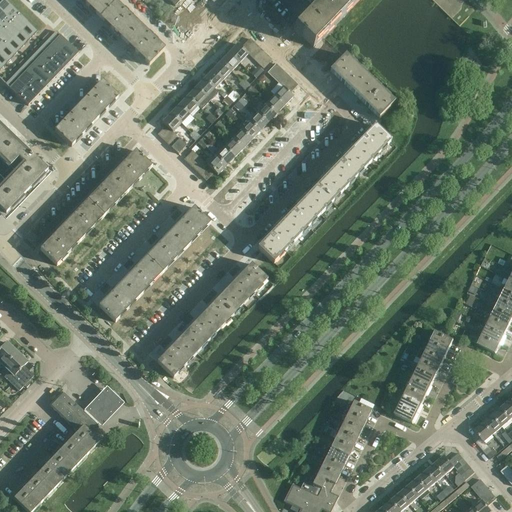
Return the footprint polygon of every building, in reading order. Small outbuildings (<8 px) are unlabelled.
[(0,51),(0,52),(7,45),(14,37),(27,23),(28,23),(4,0),(0,4),(0,51)] [(112,0),(79,0),(99,19),(115,3),(112,0)] [(319,5),(295,30),(313,48),(321,39),(337,23),(357,2),(359,0),(314,0),(314,1),(319,5)] [(115,3),(99,19),(124,43),(140,27),(115,3)] [(20,50),(16,46),(19,43),(24,47),(27,43),(23,39),(26,35),(31,40),(34,36),(30,32),(33,29),(27,23),(7,45),(0,52),(0,51),(0,65),(3,68),(7,64),(2,60),(6,57),(10,61),(13,57),(9,53),(12,50),(17,54),(20,50)] [(140,27),(124,43),(148,66),(149,67),(163,52),(165,50),(140,27)] [(58,35),(55,33),(47,41),(6,84),(8,86),(58,35)] [(60,38),(52,46),(70,63),(78,54),(61,37),(60,38)] [(241,48),(246,53),(254,45),(249,40),(241,48)] [(246,53),(241,48),(238,45),(229,54),(240,64),(248,56),(248,55),(246,53)] [(250,57),(259,49),(254,45),(246,53),(248,55),(248,56),(250,57)] [(52,46),(44,55),(61,72),(70,63),(52,46)] [(254,62),(263,53),(259,49),(250,57),(254,62)] [(259,66),(267,57),(263,53),(254,62),(259,66)] [(240,64),(229,54),(221,63),(232,73),(240,64)] [(44,55),(36,64),(53,80),(61,72),(44,55)] [(354,96),(370,80),(345,56),(329,73),(354,96)] [(267,57),(259,66),(263,70),(271,61),(267,57)] [(232,73),(221,63),(213,71),(223,81),(232,73)] [(36,64),(27,72),(44,89),(53,80),(36,64)] [(272,78),(280,69),(276,65),(268,74),(272,78)] [(277,82),(285,74),(280,69),(272,78),(277,82)] [(223,81),(213,71),(204,80),(215,90),(223,81)] [(27,72),(19,81),(36,98),(44,89),(27,72)] [(281,86),(289,78),(285,74),(277,82),(281,86)] [(285,90),(293,82),(289,78),(281,86),(282,88),(285,90)] [(204,80),(196,89),(210,102),(218,93),(215,90),(204,80)] [(241,82),(248,88),(250,86),(243,80),(241,82)] [(370,80),(354,96),(378,120),(394,104),(370,80)] [(19,81),(11,90),(28,106),(36,98),(19,81)] [(239,85),(245,91),(248,88),(241,82),(239,85)] [(293,82),(285,90),(289,94),(298,86),(293,82)] [(119,98),(102,83),(78,107),(95,123),(119,98)] [(250,90),(249,90),(256,97),(259,94),(252,88),(250,90)] [(274,97),(284,107),(293,98),(289,94),(285,90),(282,88),(274,97)] [(196,89),(188,97),(198,108),(202,111),(210,102),(196,89)] [(249,90),(247,93),(254,100),(256,97),(249,90)] [(234,91),(227,98),(233,103),(239,97),(234,91)] [(198,108),(188,97),(179,106),(190,116),(198,108)] [(225,99),(231,106),(233,103),(227,98),(227,97),(225,99)] [(266,105),(276,115),(284,107),(274,97),(266,105)] [(222,102),(228,108),(231,106),(225,99),(222,102)] [(235,106),(234,106),(240,112),(247,105),(241,99),(235,106)] [(257,114),(268,124),(276,115),(266,105),(257,114)] [(190,116),(179,106),(171,115),(182,125),(190,116)] [(54,132),(71,148),(95,123),(78,107),(54,132)] [(225,116),(230,121),(235,114),(230,110),(229,111),(225,116)] [(208,117),(214,123),(217,120),(210,114),(208,117)] [(249,123),(259,133),(268,124),(257,114),(249,123)] [(182,125),(171,115),(162,124),(166,127),(170,131),(173,134),(182,125)] [(205,119),(212,126),(214,123),(208,117),(205,119)] [(216,125),(222,131),(225,128),(219,122),(216,125)] [(241,132),(251,141),(259,133),(249,123),(241,132)] [(0,172),(3,175),(13,165),(17,169),(9,177),(11,180),(0,191),(0,209),(6,216),(48,172),(0,125),(0,172)] [(222,131),(216,125),(213,127),(220,133),(222,131)] [(162,140),(170,131),(166,127),(158,136),(162,140)] [(351,151),(367,167),(391,143),(375,127),(351,151)] [(170,131),(162,140),(167,144),(175,136),(173,134),(170,131)] [(191,134),(198,140),(200,137),(194,131),(191,134)] [(232,140),(243,150),(251,141),(241,132),(232,140)] [(189,137),(195,143),(198,140),(191,134),(189,137)] [(175,136),(167,144),(171,148),(179,140),(175,136)] [(199,142),(206,148),(209,145),(202,139),(199,142)] [(179,140),(171,148),(178,155),(186,146),(179,140)] [(224,149),(234,159),(243,150),(232,140),(224,149)] [(206,148),(199,142),(197,144),(203,151),(206,148)] [(216,158),(226,167),(234,159),(224,149),(220,145),(212,154),(216,158)] [(367,167),(351,151),(328,176),(344,192),(367,167)] [(111,177),(128,193),(133,187),(152,168),(135,152),(111,177)] [(188,165),(197,156),(192,152),(184,161),(188,165)] [(197,156),(188,165),(193,169),(201,160),(197,156)] [(216,158),(207,166),(207,167),(209,169),(214,173),(217,176),(226,167),(216,158)] [(201,160),(193,169),(197,173),(205,164),(201,160)] [(205,164),(197,173),(201,177),(209,169),(207,167),(207,166),(205,164)] [(209,169),(201,177),(206,182),(214,173),(209,169)] [(344,192),(328,176),(304,200),(320,216),(344,192)] [(128,193),(111,177),(88,202),(104,218),(128,193)] [(320,216),(304,200),(281,225),(297,241),(320,216)] [(104,218),(88,202),(64,226),(80,242),(104,218)] [(210,225),(194,209),(170,233),(186,249),(196,239),(210,225)] [(297,241),(281,225),(257,249),(262,254),(273,265),(297,241)] [(80,242),(64,226),(40,251),(56,267),(80,242)] [(186,249),(170,233),(146,258),(163,274),(186,249)] [(163,274),(146,258),(122,283),(139,299),(163,274)] [(227,290),(243,306),(267,281),(251,265),(227,290)] [(99,307),(115,323),(139,299),(122,283),(99,307)] [(243,306),(227,290),(203,315),(220,331),(243,306)] [(511,294),(505,291),(501,300),(511,305),(511,294)] [(511,305),(501,300),(496,309),(511,317),(511,305)] [(511,321),(511,317),(496,309),(491,318),(509,327),(511,321)] [(180,340),(196,355),(220,331),(203,315),(180,340)] [(509,327),(491,318),(487,327),(505,336),(509,327)] [(482,332),(480,336),(482,337),(500,345),(505,336),(487,327),(484,333),(482,332)] [(431,343),(449,351),(454,342),(436,333),(431,343)] [(500,345),(482,337),(478,346),(496,355),(500,345)] [(157,364),(173,379),(196,355),(180,340),(157,364)] [(449,351),(431,343),(427,352),(445,360),(449,351)] [(0,365),(3,368),(17,353),(7,344),(2,349),(0,347),(0,365)] [(445,360),(427,352),(422,361),(440,370),(445,360)] [(17,353),(3,368),(8,373),(4,378),(19,392),(24,387),(26,389),(29,385),(27,383),(33,377),(23,367),(27,363),(17,353)] [(440,370),(422,361),(418,370),(436,379),(440,370)] [(436,379),(418,370),(413,379),(431,388),(436,379)] [(431,388),(413,379),(409,388),(427,397),(431,388)] [(106,388),(83,412),(101,429),(124,404),(107,387),(106,388)] [(427,397),(409,388),(404,397),(422,406),(427,397)] [(51,407),(78,433),(83,428),(90,435),(98,427),(63,394),(51,407)] [(422,406),(404,397),(399,407),(417,416),(422,406)] [(511,420),(511,404),(510,402),(501,410),(511,421),(511,420)] [(348,412),(366,421),(371,411),(353,403),(348,412)] [(417,416),(399,407),(395,416),(413,425),(417,416)] [(511,421),(501,410),(492,417),(502,429),(511,421)] [(366,421),(348,412),(344,421),(362,430),(366,421)] [(502,429),(492,417),(484,424),(494,436),(502,429)] [(362,430),(344,421),(339,431),(357,439),(362,430)] [(494,436),(484,424),(475,432),(485,443),(494,436)] [(99,443),(90,435),(83,428),(78,433),(60,452),(76,467),(99,443)] [(357,439),(339,431),(335,440),(353,449),(357,439)] [(353,449),(335,440),(330,449),(348,458),(353,449)] [(348,458),(330,449),(326,458),(344,467),(348,458)] [(486,455),(490,460),(497,454),(493,449),(486,455)] [(37,476),(53,492),(76,467),(60,452),(37,476)] [(453,467),(463,459),(459,455),(449,463),(453,467)] [(454,469),(453,467),(449,463),(445,457),(436,465),(445,477),(455,469),(454,468),(454,469)] [(344,467),(326,458),(321,467),(339,476),(344,467)] [(463,459),(453,467),(454,469),(454,468),(455,469),(457,472),(467,464),(463,459)] [(467,464),(457,472),(461,477),(471,469),(467,464)] [(445,477),(436,465),(427,472),(437,484),(445,477)] [(339,476),(321,467),(317,477),(335,486),(339,476)] [(511,471),(508,467),(501,473),(511,486),(511,471)] [(465,482),(475,474),(471,469),(461,477),(465,482)] [(418,480),(428,492),(437,484),(427,472),(418,480)] [(292,487),(285,502),(292,506),(301,510),(300,511),(319,511),(321,510),(325,511),(330,511),(337,498),(330,495),(326,493),(326,492),(330,483),(317,477),(316,478),(309,474),(301,491),(292,487)] [(33,511),(53,492),(37,476),(14,500),(25,511),(33,511)] [(428,492),(418,480),(409,487),(419,499),(428,492)] [(481,481),(471,489),(475,494),(485,486),(481,481)] [(479,498),(489,490),(485,486),(475,494),(479,498)] [(419,499),(409,487),(400,495),(410,506),(419,499)] [(483,503),(493,495),(489,490),(479,498),(482,501),(482,502),(483,503)] [(403,511),(410,506),(400,495),(392,502),(399,511),(403,511)] [(493,495),(483,503),(487,508),(497,500),(493,495)] [(399,511),(392,502),(383,509),(384,511),(399,511)] [(490,511),(487,508),(483,503),(482,502),(473,509),(475,511),(490,511)]
